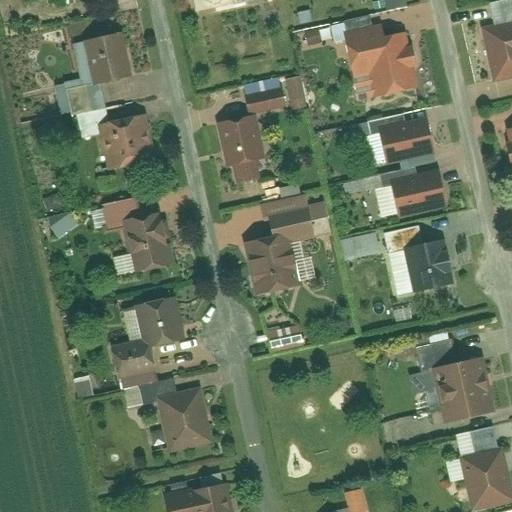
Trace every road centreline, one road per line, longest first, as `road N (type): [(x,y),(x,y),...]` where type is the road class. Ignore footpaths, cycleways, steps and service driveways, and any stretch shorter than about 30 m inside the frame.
road 1 (residential): [(151,0),(261,511)]
road 2 (residential): [(511,349),(430,0)]
